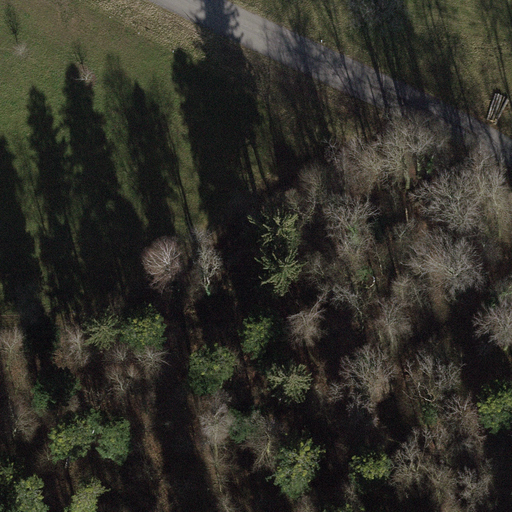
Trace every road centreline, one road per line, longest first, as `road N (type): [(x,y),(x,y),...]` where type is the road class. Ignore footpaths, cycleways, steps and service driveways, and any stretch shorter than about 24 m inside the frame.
road 1 (track): [(400,100),(148,283),(82,315),(0,308)]
road 2 (tertiary): [(511,151),(186,0)]
